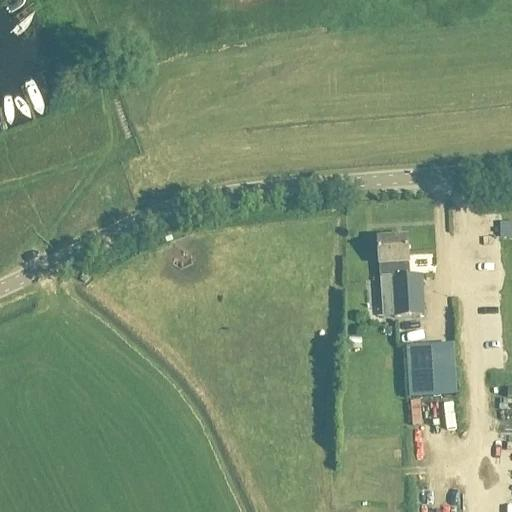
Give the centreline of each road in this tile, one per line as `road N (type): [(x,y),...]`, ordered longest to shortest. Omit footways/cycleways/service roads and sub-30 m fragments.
road 1 (unclassified): [(511,169),(192,201),(0,288)]
road 2 (track): [(0,188),(193,119),(511,88)]
